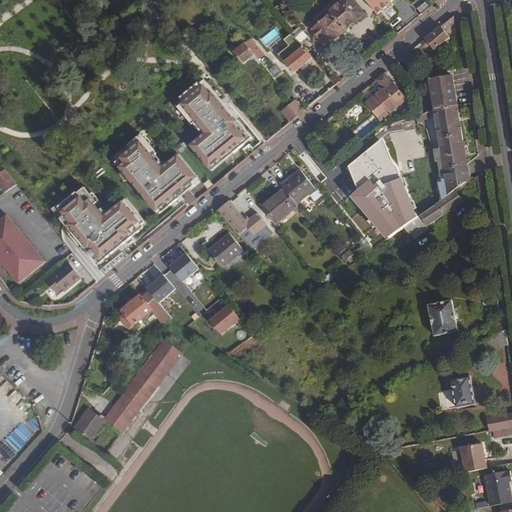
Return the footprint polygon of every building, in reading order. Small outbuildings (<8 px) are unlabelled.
[(331,14),(312,30),(326,47),(347,30),(346,29),(364,14),(352,0),(344,0),(330,12),(331,14)] [(365,0),(377,15),(383,10),(385,13),(394,5),(392,3),(395,0),(365,0)] [(417,10),(421,14),(429,8),(426,3),(417,10)] [(454,16),(420,44),(425,49),(430,45),(434,50),(450,37),(445,32),(455,21),(454,16)] [(275,28),(261,38),(267,45),(280,35),(275,28)] [(252,39),(246,44),(259,60),(265,55),(252,39)] [(259,60),(246,44),(245,43),(234,52),(243,64),(252,57),(258,64),(261,63),(259,61),(259,60)] [(294,74),(313,58),(301,44),(296,47),(295,46),(292,49),(290,45),(278,55),(294,74)] [(408,54),(401,59),(413,72),(419,66),(408,54)] [(221,61),(210,70),(217,79),(228,70),(221,61)] [(228,70),(217,79),(236,102),(248,92),(229,69),(228,70)] [(367,103),(381,120),(407,100),(385,73),(377,79),(383,88),(374,95),(374,98),(367,103)] [(430,80),(436,110),(458,106),(453,76),(430,80)] [(189,148),(207,172),(229,154),(231,157),(241,149),(239,146),(248,139),(203,83),(198,87),(197,86),(179,101),(180,102),(174,107),(191,127),(194,125),(204,137),(189,148)] [(289,105),(298,117),(304,112),(295,101),(293,102),(289,105)] [(352,120),(363,111),(356,104),(346,112),(352,120)] [(281,112),(290,123),(298,117),(289,105),(281,112)] [(436,110),(435,110),(441,148),(436,149),(437,154),(442,153),(447,184),(440,185),(443,199),(455,191),(470,180),(458,106),(436,110)] [(421,114),(416,116),(418,122),(432,117),(430,111),(421,114)] [(416,116),(404,120),(415,151),(432,145),(426,127),(419,126),(418,122),(416,116)] [(139,137),(110,161),(154,215),(165,205),(168,208),(175,202),(173,199),(179,194),(181,197),(186,193),(184,190),(195,181),(177,158),(161,171),(151,159),(155,157),(139,137)] [(418,218),(361,146),(332,169),(319,180),(339,204),(343,201),(375,241),(370,245),(373,250),(404,228),(418,218)] [(0,173),(0,184),(11,177),(5,170),(0,173)] [(300,170),(282,186),(284,189),(297,204),(316,189),(300,170)] [(17,185),(11,177),(0,184),(0,187),(4,194),(17,185)] [(62,216),(58,220),(93,264),(102,257),(104,259),(111,254),(109,251),(118,244),(120,247),(129,239),(127,237),(143,224),(124,201),(103,218),(93,206),(95,204),(83,189),(76,195),(75,194),(56,209),(62,216)] [(284,189),(261,207),(275,225),(293,210),(295,213),(300,208),(297,204),(284,189)] [(463,201),(455,191),(443,199),(419,216),(418,218),(404,228),(413,240),(430,228),(428,226),(463,201)] [(248,217),(245,219),(230,201),(219,210),(239,235),(240,235),(248,228),(254,236),(267,225),(257,213),(250,219),(248,217)] [(0,260),(3,264),(19,284),(46,262),(7,216),(0,221),(0,260)] [(208,252),(222,268),(244,251),(230,234),(208,252)] [(348,262),(353,255),(347,250),(341,257),(348,262)] [(170,267),(183,282),(199,268),(186,253),(170,267)] [(79,274),(69,263),(52,278),(47,283),(57,294),(62,289),(65,292),(75,283),(71,280),(79,274)] [(79,274),(71,280),(75,283),(81,278),(79,274)] [(150,291),(160,303),(176,289),(164,275),(147,289),(150,291)] [(32,289),(25,294),(29,298),(35,294),(32,289)] [(141,295),(122,311),(130,321),(126,325),(130,330),(153,309),(166,324),(173,318),(160,303),(150,291),(143,297),(141,295)] [(429,305),(435,336),(458,331),(452,301),(429,305)] [(222,335),(241,319),(229,306),(210,321),(222,335)] [(494,335),(506,329),(505,321),(490,328),(494,335)] [(488,353),(509,345),(506,329),(494,335),(483,341),(488,353)] [(159,386),(183,354),(166,341),(142,373),(159,386)] [(115,382),(88,371),(83,387),(103,394),(115,382)] [(104,422),(121,435),(159,386),(142,373),(104,422)] [(452,380),(457,407),(475,404),(471,376),(452,380)] [(91,440),(104,421),(90,410),(76,429),(91,440)] [(493,430),(511,426),(511,414),(487,419),(490,431),(493,430)] [(495,438),(511,434),(511,426),(493,430),(495,438)] [(117,462),(127,469),(142,449),(132,441),(117,462)] [(461,448),(465,472),(487,469),(485,459),(483,460),(482,453),(484,453),(482,444),(461,448)] [(485,475),(491,506),(511,502),(511,499),(509,485),(508,485),(508,482),(509,481),(511,480),(511,479),(510,471),(507,472),(507,471),(485,475)]
